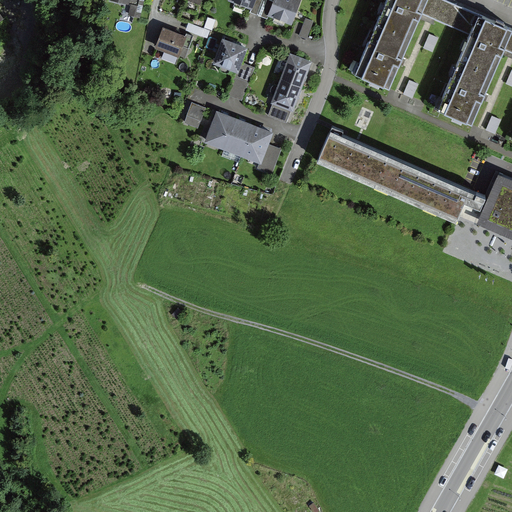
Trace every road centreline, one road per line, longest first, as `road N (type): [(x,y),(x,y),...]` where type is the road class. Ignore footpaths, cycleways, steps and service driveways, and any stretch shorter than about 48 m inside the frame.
road 1 (residential): [(333,0),(330,71),(285,182)]
road 2 (tertiary): [(511,386),(440,511)]
